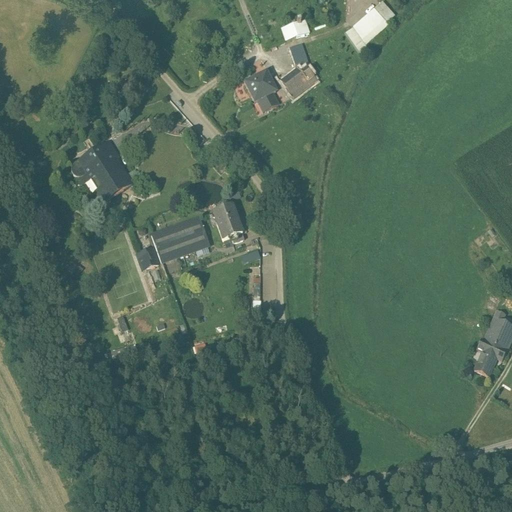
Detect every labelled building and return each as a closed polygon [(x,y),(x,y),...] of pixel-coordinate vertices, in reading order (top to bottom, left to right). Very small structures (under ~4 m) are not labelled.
[(362,53),(400,19),(384,2),(346,36),(362,53)] [(282,28),(287,42),(311,34),(307,20),(282,28)] [(305,44),(291,48),(299,75),(287,78),(292,95),(317,87),(305,44)] [(266,74),(244,84),(254,104),(276,93),(266,74)] [(107,145),(78,164),(103,204),(122,192),(129,188),(129,187),(114,164),(117,162),(107,145)] [(231,208),(213,215),(223,243),(241,236),(231,208)] [(153,236),(163,265),(211,249),(200,219),(153,236)] [(155,249),(137,253),(141,271),(160,267),(155,249)] [(244,257),(246,265),(263,259),(260,252),(244,257)] [(255,317),(263,317),(263,284),(255,284),(255,317)] [(511,327),(492,318),(481,342),(506,354),(511,341),(511,327)] [(506,354),(481,342),(476,353),(482,356),(497,363),(501,365),(506,354)] [(194,348),(196,355),(208,352),(206,344),(194,348)] [(489,380),(497,363),(482,356),(475,373),(489,380)]
